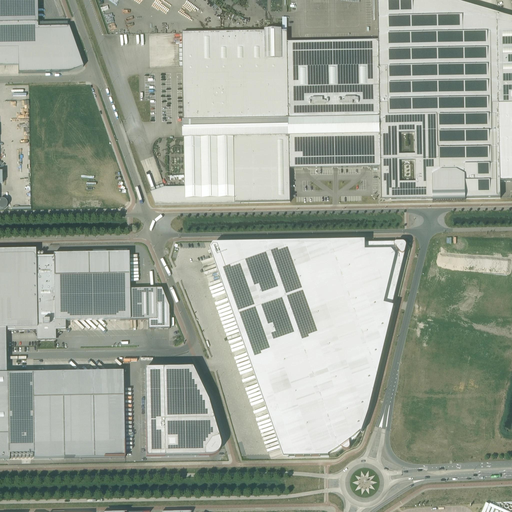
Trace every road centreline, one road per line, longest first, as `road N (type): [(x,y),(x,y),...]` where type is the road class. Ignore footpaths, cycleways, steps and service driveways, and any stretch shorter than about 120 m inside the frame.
road 1 (tertiary): [(344,473),(0,479)]
road 2 (tertiary): [(0,501),(343,492)]
road 3 (unclassified): [(431,210),(147,215)]
road 4 (unclassified): [(154,235),(427,230)]
road 5 (unclassified): [(0,354),(196,348)]
road 6 (unclassified): [(386,403),(427,230)]
road 7 (unclassified): [(0,238),(154,235)]
road 8 (unclassified): [(147,215),(0,217)]
road 9 (unclassified): [(99,77),(147,215)]
road 10 (unclassified): [(154,235),(196,348)]
